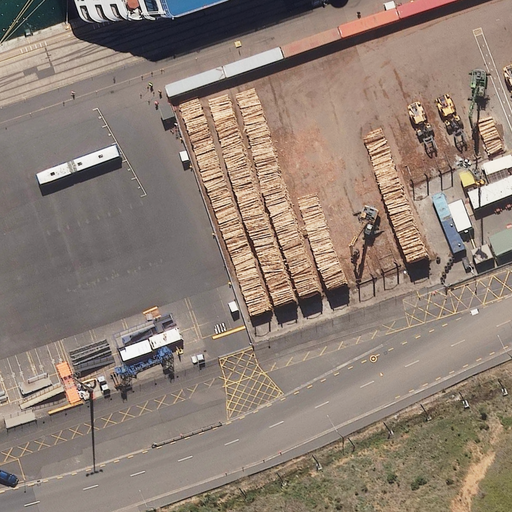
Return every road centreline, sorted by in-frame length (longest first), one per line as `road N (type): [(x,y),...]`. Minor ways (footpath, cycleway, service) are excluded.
road 1 (unclassified): [(405,366),(244,438),(7,511)]
road 2 (unclassified): [(405,366),(436,341),(511,304)]
